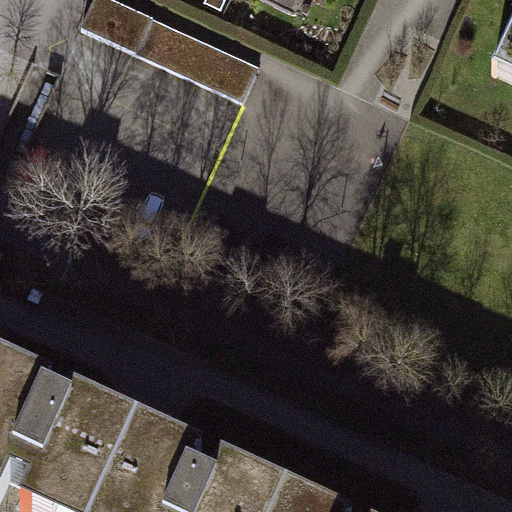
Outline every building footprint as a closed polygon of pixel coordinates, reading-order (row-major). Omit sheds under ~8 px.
[(93,0),(77,36),(238,106),(254,71),(93,0)] [(268,0),(302,15),(308,0),(268,0)] [(511,34),(482,99),(511,112),(511,34)] [(90,511),(135,411),(0,351),(0,509),(6,511),(90,511)] [(135,411),(90,511),(273,511),(288,478),(135,411)] [(364,511),(288,478),(273,511),(364,511)]
